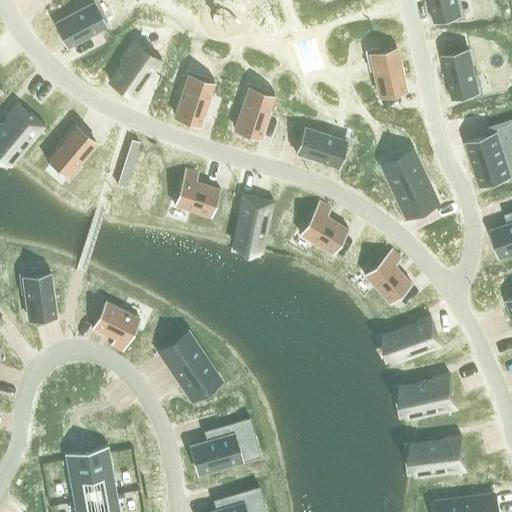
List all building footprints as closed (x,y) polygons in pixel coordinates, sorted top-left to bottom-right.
[(429,0),(433,19),(438,18),(439,18),(439,17),(451,14),(448,0),(447,0),(429,0)] [(78,9),(54,21),(67,46),(105,25),(103,21),(103,20),(102,21),(97,10),(84,17),(80,9),(80,8),(78,9)] [(121,60),(108,79),(131,95),(144,76),(147,78),(159,60),(131,40),(119,58),(121,60)] [(372,66),(371,66),(371,68),(377,95),(404,89),(394,46),(390,47),(389,47),(389,48),(377,50),(380,65),(372,66)] [(468,48),(441,54),(451,97),(456,95),(457,95),(456,95),(468,92),(465,78),(473,76),(475,76),(474,74),(468,48)] [(182,89),(173,114),(199,123),(213,81),(209,80),(208,80),(196,76),(191,90),(184,87),(182,86),(182,89)] [(241,101),(233,127),(259,136),(273,94),(268,93),(267,92),(267,93),(256,89),(251,103),(243,100),(242,99),(241,101)] [(16,106),(0,124),(0,151),(13,162),(42,128),(16,106)] [(486,134),(466,140),(480,183),(509,174),(510,174),(507,164),(511,161),(511,116),(484,125),(486,134)] [(73,125),(45,159),(49,162),(49,163),(50,162),(59,170),(68,159),(75,164),(74,164),(76,165),(77,164),(94,143),(73,125)] [(302,125),(293,152),(335,166),(336,161),(337,160),(336,160),(340,148),(326,144),(329,136),(330,135),(328,134),(302,125)] [(413,157),(382,172),(403,218),(435,204),(413,157)] [(184,168),(172,204),(210,216),(219,187),(195,180),(198,172),(184,168)] [(240,194),(231,238),(261,244),(270,200),(240,194)] [(318,200),(297,233),(331,254),(346,228),(326,215),(330,208),(318,200)] [(511,220),(506,223),(491,228),(499,254),(511,250),(511,209),(510,210),(511,212),(511,216),(511,220)] [(390,248),(362,274),(389,302),(411,282),(394,264),(400,258),(390,248)] [(25,289),(24,289),(24,292),(27,318),(55,315),(49,271),(45,272),(44,272),(32,274),(33,289),(25,290),(25,289)] [(104,300),(90,327),(112,338),(109,345),(122,351),(139,317),(104,300)] [(428,316),(385,331),(396,360),(438,344),(428,316)] [(191,338),(162,358),(191,400),(220,380),(191,338)] [(447,375),(403,385),(411,418),(455,408),(447,375)] [(205,440),(189,445),(197,471),(239,459),(240,458),(235,440),(252,435),(247,418),(249,418),(248,415),(208,427),(209,429),(211,438),(205,440)] [(459,437),(414,443),(418,477),(463,471),(459,437)] [(106,444),(84,448),(89,479),(111,475),(106,444)] [(84,448),(62,452),(67,483),(89,479),(84,448)] [(214,509),(202,511),(245,511),(244,509),(262,504),(257,487),(258,486),(258,484),(218,496),(218,498),(221,507),(214,509)] [(100,489),(91,490),(92,497),(101,495),(100,489)] [(91,490),(83,492),(84,498),(92,497),(91,490)] [(495,511),(493,492),(442,499),(443,511),(495,511)] [(101,495),(92,497),(94,503),(102,502),(101,495)] [(92,497),(84,498),(85,505),(94,503),(92,497)]
